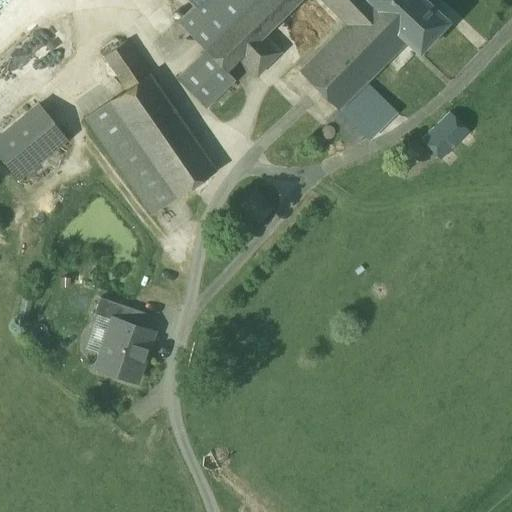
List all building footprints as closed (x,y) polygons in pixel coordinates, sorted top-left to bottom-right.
[(95,0),(0,0),(0,135),(38,104),(102,57),(103,56),(125,41),(95,0)] [(198,0),(197,2),(176,22),(204,51),(256,0),(198,0)] [(256,0),(204,51),(225,72),(238,59),(263,35),(297,0),(321,0),(345,23),(366,2),(364,0),(256,0)] [(446,21),(423,0),(364,0),(366,2),(405,41),(417,52),(446,21)] [(345,23),(297,71),(336,109),(405,41),(366,2),(345,23)] [(263,35),(238,59),(255,76),(280,52),(263,35)] [(148,74),(125,41),(103,56),(102,57),(125,90),(148,74)] [(204,51),(175,79),(204,108),(233,80),(225,72),(204,51)] [(215,170),(148,74),(125,90),(109,101),(176,198),(215,170)] [(176,198),(109,101),(85,117),(152,214),(176,198)] [(38,104),(0,135),(0,160),(16,181),(67,140),(38,104)] [(364,135),(337,109),(325,121),(331,127),(351,147),(364,135)] [(448,112),(420,140),(439,160),(468,132),(448,112)] [(332,134),(333,132),(332,129),(331,127),(329,126),(326,125),(324,126),(322,127),(320,129),(320,132),(320,134),(322,136),(324,138),(326,138),(329,138),(331,136),(332,134)] [(321,144),(321,141),(321,139),(319,137),(317,136),(315,135),(312,136),(310,137),(309,139),(308,142),(309,144),(310,146),(312,147),(315,148),(317,147),(319,146),(321,144)] [(254,221),(268,209),(254,192),(240,203),(254,221)] [(133,309),(99,298),(93,314),(112,321),(113,319),(128,324),(133,309)] [(128,324),(113,319),(112,321),(96,369),(134,381),(151,332),(128,324)]
